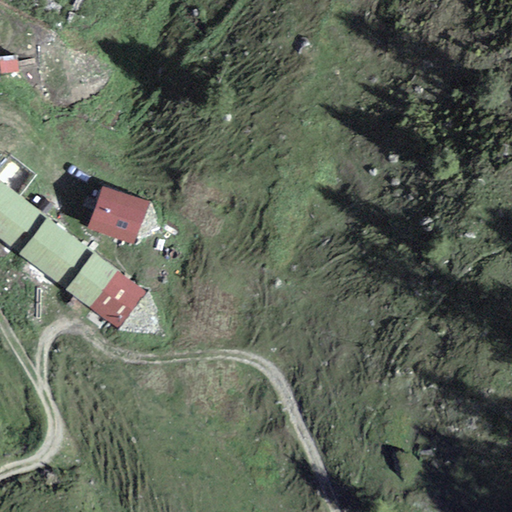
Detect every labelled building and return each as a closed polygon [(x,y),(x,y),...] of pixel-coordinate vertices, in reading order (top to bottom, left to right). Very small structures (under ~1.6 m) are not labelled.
[(23,53),(1,55),(3,75),(25,72),(23,53)] [(154,199),(97,179),(82,223),(139,242),(154,199)] [(42,212),(0,184),(0,240),(15,250),(42,212)] [(94,248),(42,212),(15,250),(68,288),(94,248)] [(153,288),(94,248),(68,288),(126,327),(153,288)]
